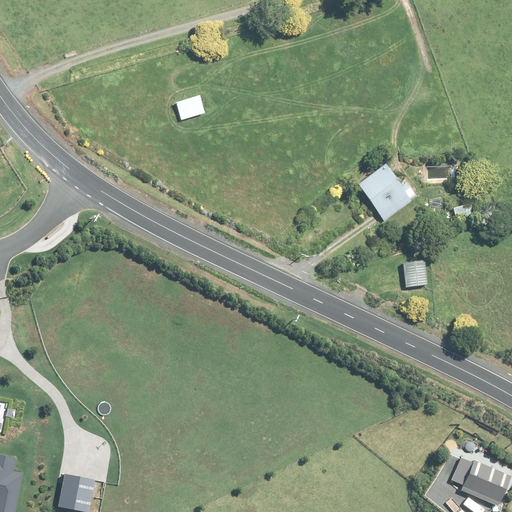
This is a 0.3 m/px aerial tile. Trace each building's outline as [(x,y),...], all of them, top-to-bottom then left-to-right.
[(202,97),(178,104),(183,121),(207,114),(202,97)] [(405,186),(389,164),(360,185),(386,220),(418,197),(409,184),(405,186)] [(481,219),(479,204),(455,207),(457,222),(481,219)] [(428,261),(404,263),(406,289),(430,287),(428,261)] [(0,511),(14,511),(23,472),(14,471),(16,457),(0,453),(0,511)] [(511,482),(511,476),(463,458),(453,483),(464,487),(462,491),(503,507),(511,482)] [(66,474),(59,507),(85,511),(88,511),(95,480),(66,474)]
